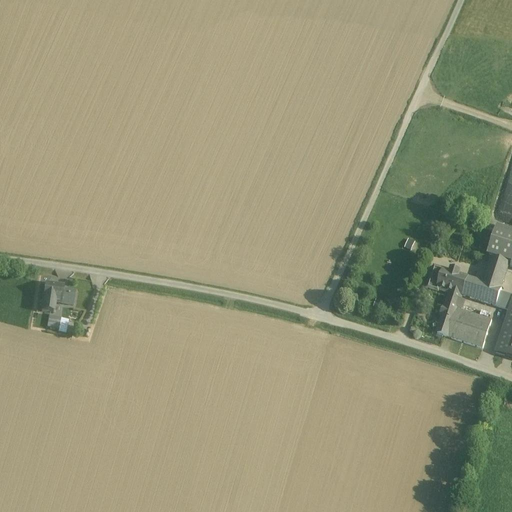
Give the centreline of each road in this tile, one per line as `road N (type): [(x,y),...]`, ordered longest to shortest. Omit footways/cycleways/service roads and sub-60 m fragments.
road 1 (residential): [(463,0),(322,314)]
road 2 (residential): [(0,255),(322,314)]
road 3 (residential): [(322,314),(511,375)]
